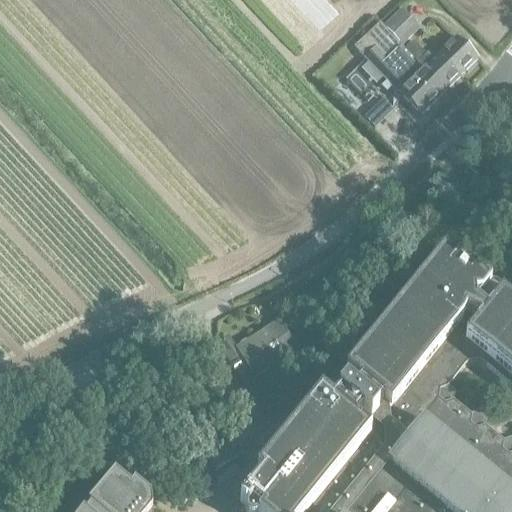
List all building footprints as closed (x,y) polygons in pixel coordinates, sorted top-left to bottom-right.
[(402,48),(420,30),(401,10),(383,28),(380,24),(379,25),(402,48)] [(421,118),(460,79),(447,67),(433,80),(418,64),(411,72),(417,78),(411,84),(390,62),(403,49),(402,48),(379,25),(354,49),(364,60),(387,83),(382,88),(386,93),(392,88),(399,96),(421,118)] [(418,64),(433,80),(447,67),(460,79),(478,61),(456,38),(433,61),(428,54),(426,56),(413,43),(405,51),(418,64)] [(346,388),(331,406),(325,400),(239,507),(234,511),(156,511),(156,507),(119,475),(88,511),(511,511),(511,306),(501,298),(500,293),(497,291),(494,289),(490,289),(446,252),(345,375),(359,387),(353,394),(346,388)] [(278,323),(224,358),(234,371),(247,362),(255,375),(306,340),(299,331),(288,338),(278,323)]
